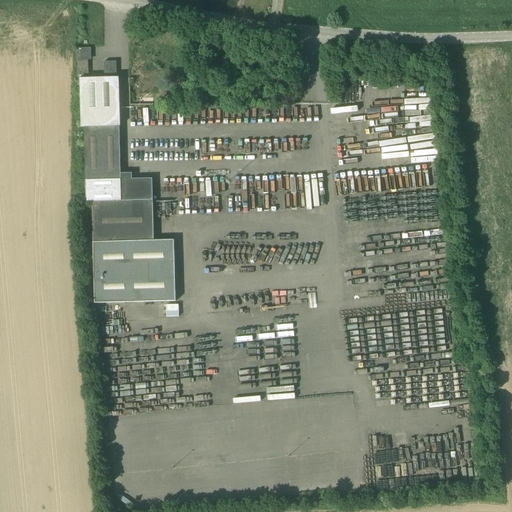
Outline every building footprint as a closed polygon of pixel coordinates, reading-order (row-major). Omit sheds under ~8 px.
[(186,46),(143,46),(143,63),(186,63),(186,46)] [(81,128),(84,128),(86,203),(91,203),(94,304),(176,302),(174,241),(154,241),(152,177),(132,178),(132,172),(120,172),(119,127),(120,126),(119,76),(116,76),(116,63),(105,63),(105,77),(86,77),(86,59),(90,59),(90,48),(76,49),(77,87),(80,86),(81,128)] [(125,106),(156,106),(156,96),(125,96),(125,106)] [(194,271),(244,273),(245,260),(194,259),(194,271)] [(273,274),(273,262),(247,261),(247,273),(273,274)] [(319,406),(315,407),(313,397),(308,398),(313,423),(322,422),(319,406)] [(268,472),(274,472),(273,461),(245,464),(248,491),(270,489),(268,472)]
